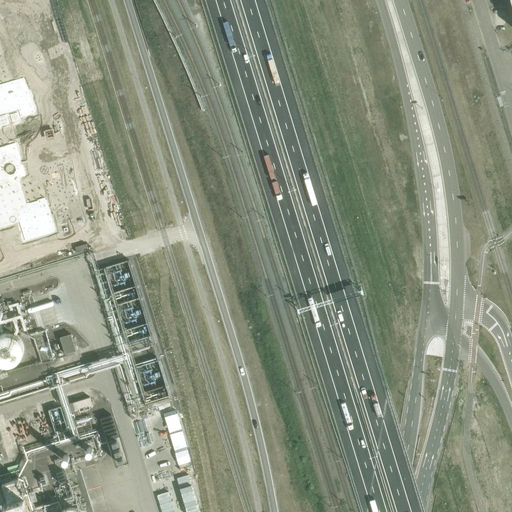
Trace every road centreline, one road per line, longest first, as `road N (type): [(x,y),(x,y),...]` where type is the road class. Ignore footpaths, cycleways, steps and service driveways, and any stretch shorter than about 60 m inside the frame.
road 1 (motorway): [(222,0),(380,511)]
road 2 (motorway): [(405,511),(248,0)]
road 3 (secondary): [(127,0),(240,366),(274,511)]
road 4 (secondary): [(377,0),(420,182),(423,318)]
road 5 (secondary): [(456,308),(452,188),(401,0)]
road 6 (secondary): [(423,318),(398,511)]
road 7 (secondary): [(417,511),(453,337)]
